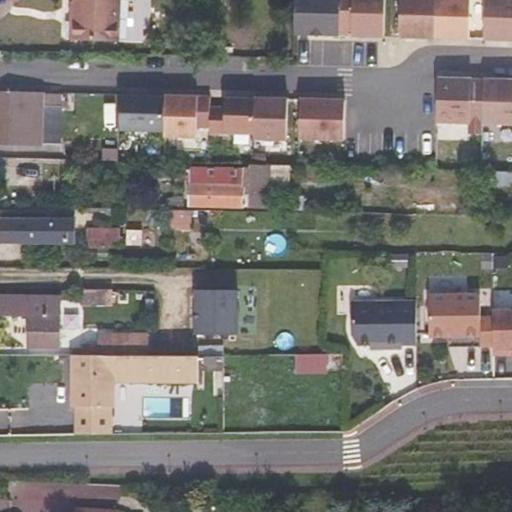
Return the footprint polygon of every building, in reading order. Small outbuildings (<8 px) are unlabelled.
[(73,38),(121,39),(121,0),(75,0),(76,8),(78,8),(78,19),(73,19),(73,38)] [(122,0),(121,32),(147,33),(147,0),(122,0)] [(298,0),(298,33),(342,34),(342,0),(298,0)] [(355,0),(354,35),(386,36),(387,0),(355,0)] [(437,38),(438,0),(402,0),(401,37),(437,38)] [(472,0),(438,0),(437,38),(472,39),(472,0)] [(511,0),(488,0),(487,39),(511,39),(511,0)] [(474,79),(441,78),(440,121),(472,122),(471,134),(485,134),(485,123),(486,104),(473,103),(474,79)] [(511,79),(486,79),(486,104),(485,123),(511,123),(511,79)] [(61,141),(62,107),(63,94),(0,92),(0,97),(0,138),(42,140),(61,141)] [(167,94),(122,93),(121,128),(166,129),(167,94)] [(211,135),(211,132),(212,107),(212,96),(167,94),(166,129),(166,134),(211,135)] [(257,97),(245,97),(241,100),(227,100),(226,108),(212,107),(211,132),(256,133),(257,97)] [(289,98),(257,97),(256,133),(256,138),(288,139),(289,98)] [(347,100),(302,99),(301,138),(346,140),(347,100)] [(190,167),(189,183),(244,185),(243,205),(269,206),(271,169),(190,167)] [(511,186),(511,170),(487,170),(488,186),(511,186)] [(244,185),(189,183),(189,204),(243,205),(244,185)] [(191,225),(191,210),(171,209),(171,224),(191,225)] [(0,242),(75,242),(75,219),(0,218),(0,242)] [(87,247),(119,247),(119,227),(87,227),(87,247)] [(189,249),(209,249),(209,231),(188,231),(189,249)] [(111,289),(95,289),(96,304),(111,304),(111,289)] [(479,294),(428,296),(429,338),(448,337),(463,337),(463,347),(481,347),(480,317),(479,294)] [(0,295),(0,316),(29,315),(29,347),(60,347),(60,295),(0,295)] [(352,336),(356,346),(382,345),(382,350),(401,349),(401,345),(416,345),(416,303),(352,303),(352,336)] [(511,310),(494,310),(493,316),(494,347),(494,355),(511,355),(511,349),(511,348),(511,310)] [(493,316),(480,317),(481,347),(494,347),(493,316)] [(97,355),(146,355),(146,332),(97,332),(97,343),(97,355)] [(463,347),(463,337),(448,337),(448,348),(463,347)] [(82,355),(97,355),(97,343),(82,343),(82,355)] [(82,355),(73,355),(73,406),(77,406),(78,433),(112,433),(112,405),(115,405),(114,381),(195,381),(195,355),(146,355),(97,355),(82,355)] [(298,375),(328,375),(328,355),(298,355),(298,375)]
